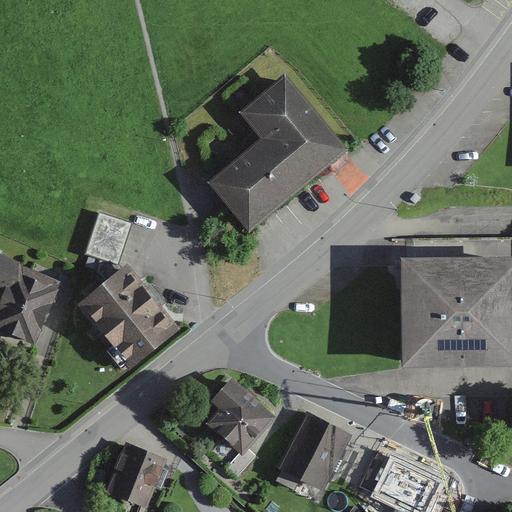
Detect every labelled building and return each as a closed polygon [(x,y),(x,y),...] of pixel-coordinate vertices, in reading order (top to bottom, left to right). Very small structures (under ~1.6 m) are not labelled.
[(259,141),(205,185),(248,237),(346,156),(283,80),(239,117),(259,141)] [(100,212),(85,254),(101,260),(98,273),(105,282),(123,268),(119,265),(133,223),(100,212)] [(59,283),(0,261),(0,331),(36,345),(59,283)] [(511,261),(398,261),(397,370),(511,371),(511,261)] [(105,282),(78,304),(130,367),(179,328),(127,264),(123,268),(105,282)] [(232,378),(211,403),(222,412),(207,430),(244,462),(281,419),(232,378)] [(305,417),(280,470),(325,492),(351,439),(305,417)] [(164,460),(121,446),(105,495),(149,509),(164,460)] [(431,511),(440,489),(399,473),(386,507),(398,511),(431,511)]
